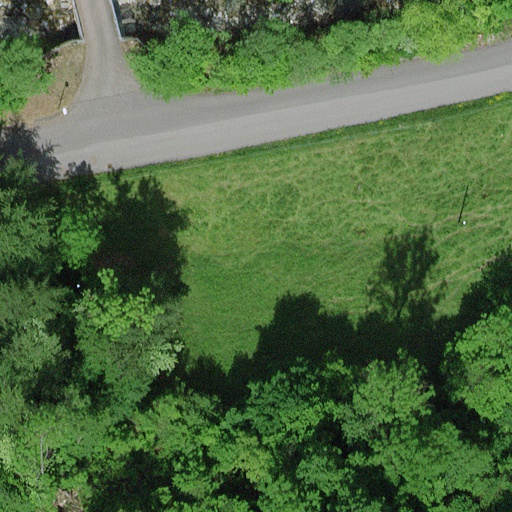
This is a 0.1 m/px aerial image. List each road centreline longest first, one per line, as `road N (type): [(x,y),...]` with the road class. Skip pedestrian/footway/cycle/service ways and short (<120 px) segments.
road 1 (unclassified): [(0,169),(511,70)]
road 2 (track): [(126,145),(93,0)]
